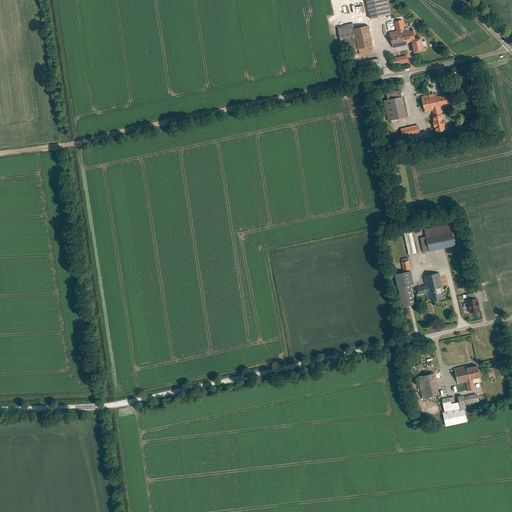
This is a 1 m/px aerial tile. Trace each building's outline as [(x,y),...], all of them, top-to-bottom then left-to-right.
[(364,0),(369,20),(391,15),(387,0),(364,0)] [(412,43),(414,54),(424,52),(421,38),(415,39),(414,30),(406,32),(403,19),(394,21),(395,31),(389,32),(392,47),(412,43)] [(342,58),(374,51),(369,24),(353,28),(352,25),(336,28),(342,58)] [(394,58),(396,65),(406,62),(405,55),(394,58)] [(359,71),(380,67),(379,59),(357,63),(359,71)] [(387,124),(406,120),(401,98),(400,98),(398,91),(386,94),(388,103),(382,104),(387,124)] [(434,134),(434,135),(443,134),(439,112),(448,110),(446,96),(437,97),(436,94),(418,97),(421,115),(430,114),(434,134)] [(398,131),(401,139),(418,135),(416,127),(398,131)] [(421,239),(424,253),(455,246),(451,224),(424,230),(426,238),(421,239)] [(403,234),(408,256),(417,254),(412,232),(403,234)] [(389,261),(392,275),(398,274),(394,259),(389,261)] [(401,263),(403,273),(410,272),(408,262),(401,263)] [(411,272),(394,276),(398,289),(411,286),(414,286),(411,272)] [(429,294),(431,304),(445,301),(440,274),(424,277),(426,286),(417,287),(419,296),(429,294)] [(398,289),(402,309),(416,306),(411,286),(398,289)] [(480,311),(477,298),(466,301),(469,314),(480,311)] [(466,383),(468,391),(475,389),(472,380),(480,378),(477,366),(466,368),(465,366),(454,368),(458,385),(466,383)] [(418,377),(422,399),(439,395),(434,374),(418,377)] [(442,414),(445,428),(467,423),(464,410),(466,410),(465,406),(478,403),(476,393),(456,398),(457,403),(456,404),(454,397),(441,400),(444,414),(442,414)]
